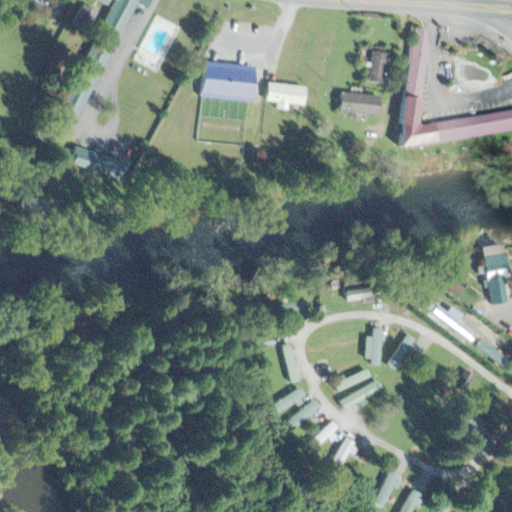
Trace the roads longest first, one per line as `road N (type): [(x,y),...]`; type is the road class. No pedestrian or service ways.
road 1 (residential): [(511,386),(410,314),(351,312),(302,329),(321,393),(362,430),(464,485)]
road 2 (primary): [(346,0),(511,9)]
